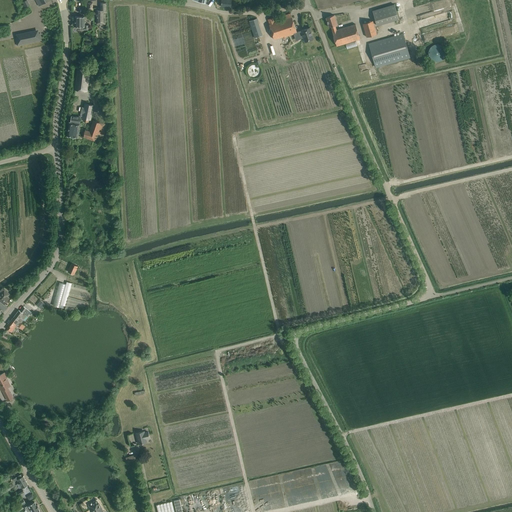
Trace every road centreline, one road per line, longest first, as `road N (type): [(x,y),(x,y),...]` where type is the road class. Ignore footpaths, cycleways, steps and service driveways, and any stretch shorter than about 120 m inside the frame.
road 1 (unclassified): [(373,511),(294,338),(430,295),(311,6)]
road 2 (tertiary): [(0,327),(60,250),(55,148)]
road 3 (unclassified): [(311,6),(221,11),(137,0)]
road 4 (tertiary): [(55,148),(67,34),(60,0)]
